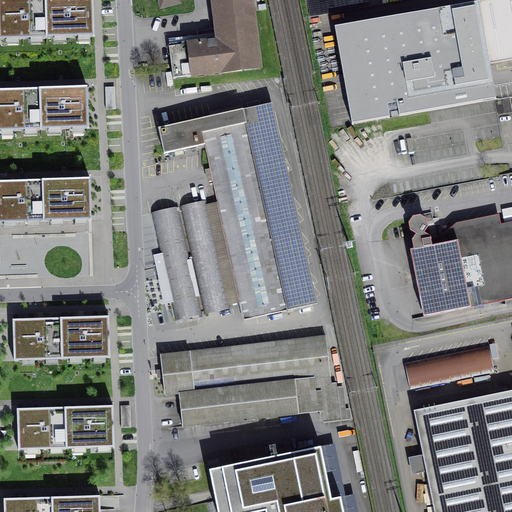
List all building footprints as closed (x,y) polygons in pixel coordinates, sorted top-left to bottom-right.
[(0,0),(0,37),(94,34),(93,0),(0,0)] [(179,0),(158,0),(161,8),(180,3),(179,0)] [(213,0),(219,41),(170,47),(171,55),(173,78),(259,68),(250,0),(213,0)] [(511,0),(491,0),(479,2),(490,64),(511,60),(511,0)] [(496,99),(490,64),(479,2),(335,28),(352,125),(496,99)] [(15,90),(0,90),(0,128),(88,126),(87,88),(63,88),(15,90)] [(107,88),(107,108),(116,108),(116,88),(107,88)] [(505,114),(511,112),(511,110),(510,98),(503,100),(503,101),(505,114)] [(498,115),(505,114),(503,101),(496,102),(498,115)] [(204,145),(244,320),(312,305),(267,104),(158,129),(164,154),(204,145)] [(0,181),(0,222),(91,220),(90,179),(66,180),(18,181),(0,181)] [(231,309),(207,201),(180,207),(204,315),(231,309)] [(175,321),(202,315),(178,207),(151,213),(160,254),(154,255),(165,304),(171,303),(175,321)] [(414,249),(410,250),(423,317),(511,299),(511,229),(432,245),(430,237),(424,232),(427,227),(426,220),(420,216),(413,218),(410,223),(411,230),(416,234),(412,240),(414,249)] [(36,319),(13,320),(14,358),(110,355),(109,317),(85,318),(36,319)] [(336,383),(331,384),(326,336),(317,337),(317,334),(308,335),(309,338),(161,355),(163,370),(158,371),(158,378),(163,377),(165,395),(179,393),(183,427),(321,411),(323,423),(350,420),(349,409),(345,409),(342,387),(337,387),(336,383)] [(404,363),(410,390),(495,372),(489,346),(404,363)] [(511,511),(511,393),(412,414),(431,511),(511,511)] [(17,409),(18,447),(114,444),(113,406),(89,407),(41,408),(17,409)] [(321,446),(209,469),(217,511),(261,511),(265,511),(344,511),(341,496),(332,498),(321,446)] [(4,499),(4,511),(100,511),(100,496),(76,497),(28,498),(4,499)]
